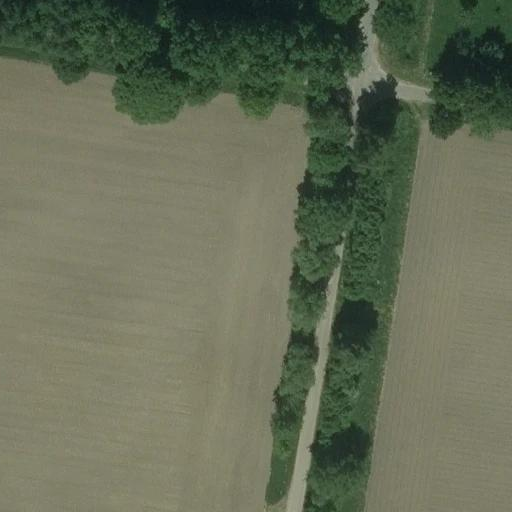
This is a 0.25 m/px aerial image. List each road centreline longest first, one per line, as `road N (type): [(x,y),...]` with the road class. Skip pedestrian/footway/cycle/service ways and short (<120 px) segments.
road 1 (unclassified): [(359,83),(293,511)]
road 2 (unclassified): [(0,27),(359,83)]
road 3 (unclassified): [(359,83),(511,106)]
